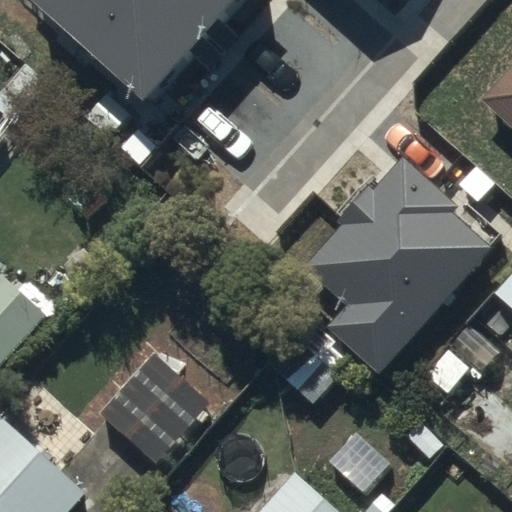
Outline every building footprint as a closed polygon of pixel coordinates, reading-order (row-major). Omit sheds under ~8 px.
[(35,0),(150,105),(246,0),(35,0)] [(511,82),(481,117),(511,145),(511,82)] [(0,117),(0,155),(6,161),(51,111),(26,89),(0,117)] [(408,161),(309,274),(350,310),(330,333),(386,381),(498,254),(457,218),(464,210),(408,161)] [(511,299),(497,316),(511,329),(511,299)] [(0,319),(0,388),(49,334),(15,303),(0,319)] [(318,332),(275,375),(316,415),(342,388),(335,381),(351,365),(318,332)] [(113,430),(170,482),(221,426),(164,375),(113,430)] [(0,511),(95,511),(11,435),(0,446),(0,511)] [(285,511),(319,511),(301,495),(285,511)]
